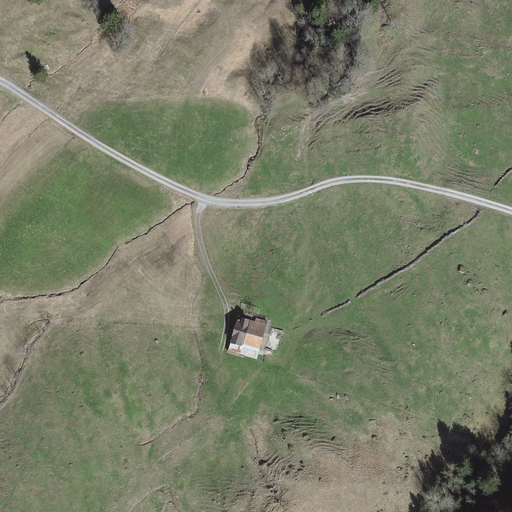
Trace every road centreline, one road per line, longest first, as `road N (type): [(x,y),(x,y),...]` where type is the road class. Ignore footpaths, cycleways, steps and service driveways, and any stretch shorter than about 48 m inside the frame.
road 1 (track): [(54,119),(204,203),(260,205),(351,181),(434,191),(511,214)]
road 2 (track): [(220,351),(225,310),(200,244),(204,203)]
